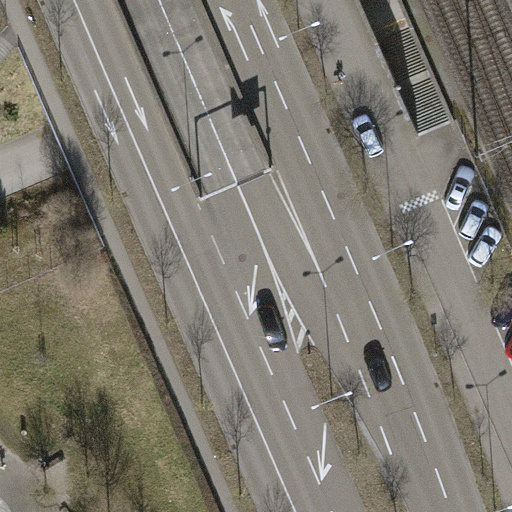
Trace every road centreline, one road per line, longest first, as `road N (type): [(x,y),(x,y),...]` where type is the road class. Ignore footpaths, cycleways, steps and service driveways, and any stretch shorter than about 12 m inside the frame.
road 1 (primary): [(75,0),(171,221),(217,278),(317,511)]
road 2 (primary): [(451,511),(241,0)]
